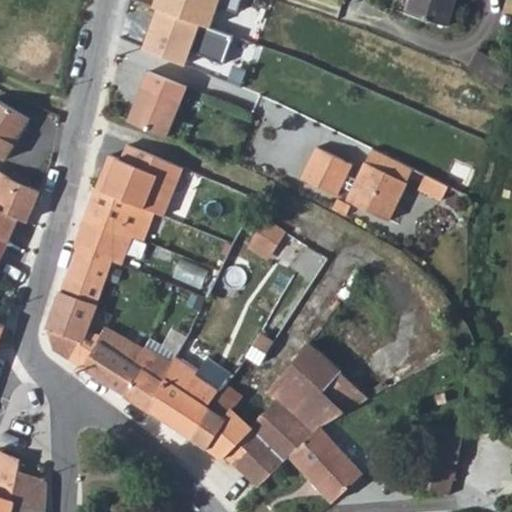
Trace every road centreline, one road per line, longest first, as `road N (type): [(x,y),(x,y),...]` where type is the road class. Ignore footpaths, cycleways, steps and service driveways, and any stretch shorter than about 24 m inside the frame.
road 1 (unknown): [(81,126),(206,171),(370,257),(388,275),(392,301),(362,354)]
road 2 (unclassified): [(108,0),(24,350)]
road 3 (unclassified): [(43,390),(197,472),(223,511)]
road 4 (unclassified): [(43,390),(64,511)]
